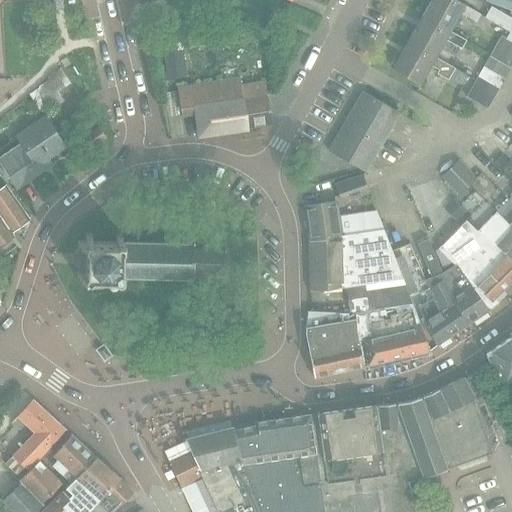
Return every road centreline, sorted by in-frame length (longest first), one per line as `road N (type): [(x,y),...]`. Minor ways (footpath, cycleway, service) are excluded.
road 1 (secondary): [(265,374),(310,395),(406,378),(448,361),(511,315)]
road 2 (secondary): [(124,158),(45,225),(4,343)]
road 3 (residential): [(265,374),(285,355),(291,306),(289,229),(261,171)]
road 4 (residential): [(261,171),(358,0)]
road 5 (secondary): [(105,0),(134,124),(124,158)]
road 6 (secondary): [(112,400),(265,374)]
road 7 (residential): [(261,171),(207,151),(124,158)]
road 8 (secondary): [(167,511),(112,400)]
road 9 (secondary): [(4,343),(57,380),(112,400)]
